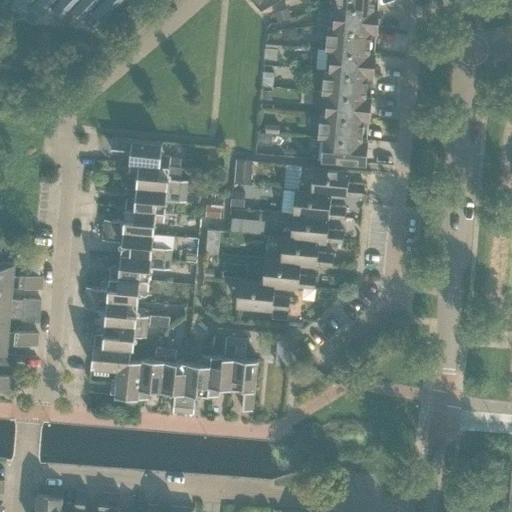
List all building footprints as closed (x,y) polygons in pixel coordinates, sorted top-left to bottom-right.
[(13,0),(11,3),(12,3),(15,4),(20,9),(20,11),(21,12),(32,0),(13,0)] [(35,0),(31,5),(32,6),(32,5),(35,6),(40,11),(40,13),(40,14),(41,14),(54,0),(35,0)] [(57,0),(51,7),(52,8),(52,7),(55,8),(61,13),(60,16),(61,17),(76,0),(57,0)] [(79,0),(71,9),(72,10),(75,10),(81,16),(81,18),(80,18),(81,19),(99,0),(79,0)] [(101,0),(91,11),(92,12),(95,13),(101,18),(101,20),(100,20),(101,21),(121,0),(101,0)] [(339,0),(341,4),(331,4),(331,5),(337,5),(373,8),(373,7),(373,0),(339,0)] [(379,8),(373,7),(373,8),(337,5),(335,26),(335,27),(371,30),(371,31),(377,31),(379,8)] [(288,7),(274,12),(277,22),(291,17),(288,7)] [(335,27),(335,26),(329,26),(327,49),(333,49),(369,52),(369,51),(371,31),(371,30),(335,27)] [(296,28),(283,30),(285,40),(297,38),(296,28)] [(264,47),(263,59),(277,60),(278,48),(264,47)] [(375,52),(369,51),(369,52),(333,49),(331,70),(331,71),(367,74),(367,75),(373,75),(375,52)] [(331,71),(331,70),(325,69),(323,93),(329,93),(365,96),(366,95),(367,75),(367,74),(331,71)] [(263,71),(261,85),(273,86),(274,72),(263,71)] [(263,90),(262,98),(271,99),(272,91),(263,90)] [(371,96),(366,95),(365,96),(329,93),(327,114),(364,118),(369,119),(371,96)] [(327,114),(321,113),(319,136),(325,137),(325,136),(362,140),(362,139),(364,118),(327,114)] [(266,124),(265,132),(279,133),(279,124),(266,124)] [(367,139),(362,139),(362,140),(325,136),(325,137),(323,157),(318,157),(317,158),(365,163),(367,139)] [(169,166),(170,165),(170,155),(161,154),(162,142),(112,137),(111,148),(131,150),(130,162),(169,166)] [(236,159),(234,182),(250,184),(252,160),(236,159)] [(182,166),(170,165),(169,166),(130,162),(128,173),(138,174),(136,186),(187,191),(188,180),(181,179),(182,166)] [(331,192),(331,193),(347,194),(363,195),(364,183),(348,182),(349,169),(301,165),(299,189),(311,190),(331,192)] [(186,202),(187,191),(136,186),(135,198),(126,198),(125,208),(165,212),(165,211),(174,212),(175,200),(186,202)] [(311,190),(299,189),(295,188),(293,213),(329,216),(345,218),(346,206),(330,205),(331,193),(331,192),(311,190)] [(232,190),(231,206),(244,207),(245,191),(232,190)] [(220,218),(221,205),(206,203),(204,217),(220,218)] [(164,222),(165,212),(125,208),(124,220),(104,218),(103,229),(154,234),(155,222),(164,222)] [(328,228),(329,216),(293,213),(291,236),(291,237),(319,239),(319,240),(327,241),(327,240),(343,241),(344,230),(328,228)] [(232,217),(231,230),(245,232),(246,219),(232,217)] [(153,246),(154,234),(103,229),(102,240),(122,241),(121,253),(171,259),(172,248),(153,246)] [(291,237),(291,236),(283,236),(281,259),(280,260),(301,262),(301,263),(317,264),(333,265),(334,253),(318,252),(319,240),(319,239),(291,237)] [(171,269),(171,259),(121,253),(120,266),(111,265),(111,276),(149,280),(151,267),(171,269)] [(280,260),(281,259),(265,258),(263,282),(262,282),(262,283),(274,284),(299,287),(299,286),(315,287),(316,276),(300,274),(301,263),(301,262),(280,260)] [(13,286),(42,288),(43,276),(14,273),(15,263),(0,261),(0,284),(13,285),(13,286)] [(148,290),(149,280),(111,276),(110,288),(86,286),(85,297),(138,302),(139,289),(148,290)] [(262,283),(262,282),(239,280),(237,305),(272,308),(272,307),(289,309),(290,297),(273,296),(274,284),(262,283)] [(12,299),(13,286),(13,285),(0,284),(0,307),(40,310),(41,299),(23,297),(23,300),(12,299)] [(137,314),(138,302),(85,297),(84,307),(107,309),(105,322),(148,326),(149,315),(137,314)] [(39,321),(40,310),(0,307),(0,330),(9,331),(9,330),(10,317),(21,318),(21,320),(39,321)] [(150,314),(149,325),(159,326),(160,315),(150,314)] [(147,336),(148,326),(105,322),(104,334),(95,333),(94,344),(132,347),(132,348),(134,348),(135,335),(147,336)] [(38,333),(9,330),(9,331),(0,330),(0,353),(7,354),(8,343),(37,345),(38,333)] [(231,388),(236,337),(226,336),(224,356),(211,355),(208,395),(219,396),(219,387),(231,388)] [(236,337),(231,388),(244,389),(242,409),(253,410),(258,359),(245,358),(247,338),(236,337)] [(131,359),(132,348),(132,347),(94,344),(92,367),(117,370),(117,369),(130,359),(131,359)] [(162,391),(166,348),(156,347),(154,359),(142,357),(141,360),(142,360),(138,398),(149,398),(150,389),(162,391)] [(183,413),(188,362),(176,361),(177,349),(166,348),(162,391),(174,392),(172,412),(183,413)] [(0,363),(15,365),(16,355),(7,354),(0,353),(0,363)] [(208,395),(211,355),(201,354),(200,363),(188,362),(183,413),(194,414),(196,394),(208,395)] [(141,360),(131,359),(130,359),(117,369),(117,370),(115,395),(138,398),(142,360),(141,360)] [(14,376),(0,374),(0,387),(13,389),(14,376)] [(60,511),(63,488),(52,487),(51,495),(37,494),(35,511),(60,511)] [(85,511),(87,490),(76,489),(74,511),(60,511),(85,511)] [(108,511),(110,492),(100,491),(98,511),(108,511)] [(118,511),(120,493),(110,492),(108,511),(118,511)]
